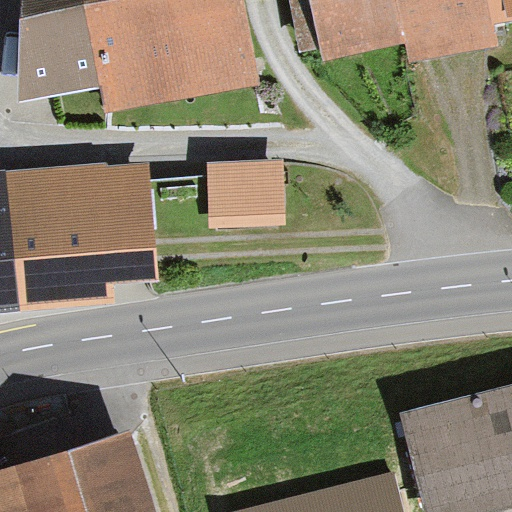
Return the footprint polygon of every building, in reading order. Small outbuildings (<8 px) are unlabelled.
[(230,0),(40,0),(35,100),(112,86),(115,99),(244,75),(230,0)] [(319,0),(332,60),(439,38),(431,0),(319,0)] [(511,0),(431,0),(439,38),(511,22),(511,0)] [(116,284),(159,280),(149,165),(106,169),(105,163),(0,172),(0,316),(118,305),(116,284)] [(218,228),(277,223),(273,177),(214,182),(218,228)] [(511,511),(511,392),(400,421),(422,511),(511,511)] [(0,511),(141,511),(124,453),(0,489),(0,511)] [(405,511),(395,471),(235,511),(405,511)]
